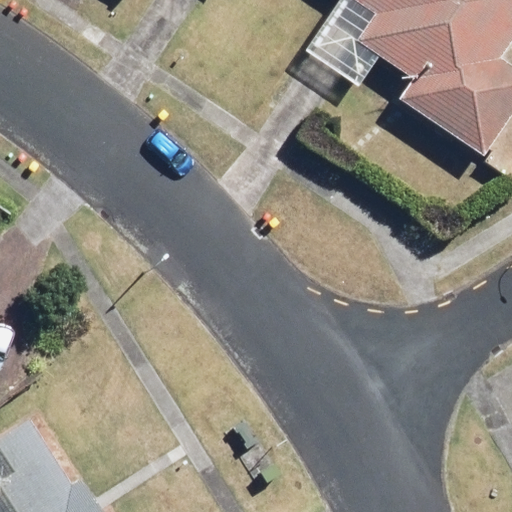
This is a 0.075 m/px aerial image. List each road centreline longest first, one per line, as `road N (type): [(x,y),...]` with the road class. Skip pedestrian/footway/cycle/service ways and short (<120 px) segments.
road 1 (residential): [(0,65),(119,165),(344,408)]
road 2 (residential): [(344,408),(511,301)]
